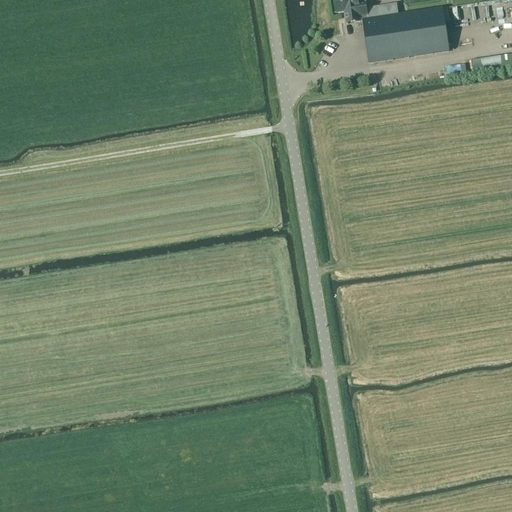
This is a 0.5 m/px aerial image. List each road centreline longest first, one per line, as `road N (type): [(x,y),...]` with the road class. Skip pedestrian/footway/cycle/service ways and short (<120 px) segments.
road 1 (unclassified): [(351,511),(268,0)]
road 2 (track): [(288,125),(0,171)]
